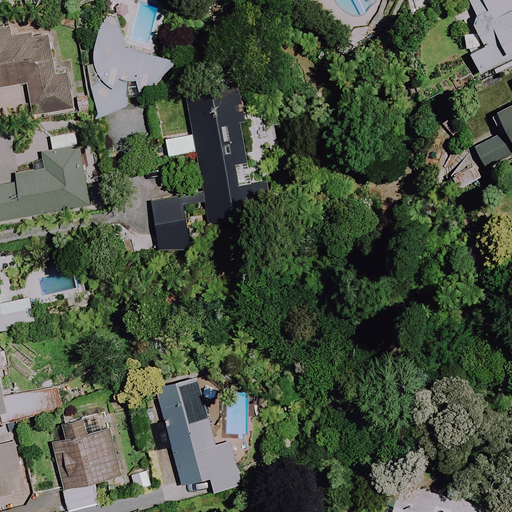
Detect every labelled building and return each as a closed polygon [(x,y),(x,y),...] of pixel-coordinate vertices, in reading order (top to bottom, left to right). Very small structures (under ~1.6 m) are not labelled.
[(436,0),(408,0),(414,12),(436,0)] [(511,58),(511,0),(465,0),(473,17),(488,10),(496,26),(481,34),(486,45),(471,53),(482,74),(511,58)] [(145,91),(176,61),(158,57),(160,52),(129,44),(126,49),(119,25),(99,21),(90,56),(96,118),(126,107),(126,97),(137,97),(137,90),(145,91)] [(52,76),(44,30),(10,37),(7,23),(0,24),(0,87),(26,83),(32,115),(70,108),(64,74),(52,76)] [(511,102),(492,113),(499,127),(468,144),(482,171),(511,154),(511,78),(511,102)] [(204,224),(259,215),(255,195),(268,193),(266,183),(254,185),(236,83),(182,92),(204,224)] [(0,221),(89,204),(82,171),(85,171),(77,131),(48,136),(51,150),(40,152),(43,166),(13,172),(0,174),(0,221)] [(188,243),(177,192),(147,199),(158,249),(188,243)] [(0,328),(35,319),(29,295),(2,302),(0,295),(0,328)] [(27,391),(0,395),(0,369),(5,368),(1,347),(0,347),(0,423),(32,417),(27,391)] [(211,442),(197,375),(153,385),(174,485),(208,478),(211,491),(237,486),(227,438),(211,442)] [(251,395),(226,394),(223,436),(248,437),(251,395)] [(122,473),(105,406),(46,420),(51,441),(68,510),(99,503),(94,480),(122,473)] [(0,495),(26,490),(14,438),(0,440),(0,495)] [(149,485),(145,470),(129,475),(133,490),(149,485)] [(511,511),(384,479),(375,511),(511,511)]
